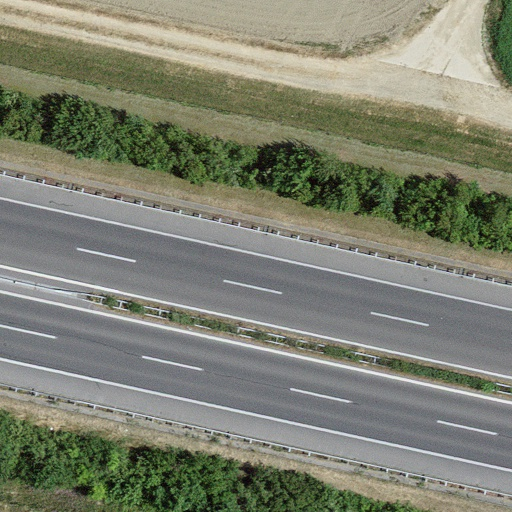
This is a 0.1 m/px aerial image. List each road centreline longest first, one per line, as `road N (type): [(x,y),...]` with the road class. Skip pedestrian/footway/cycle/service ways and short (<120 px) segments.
road 1 (motorway): [(511,344),(0,232)]
road 2 (motorway): [(0,326),(511,437)]
road 3 (track): [(0,8),(511,117)]
